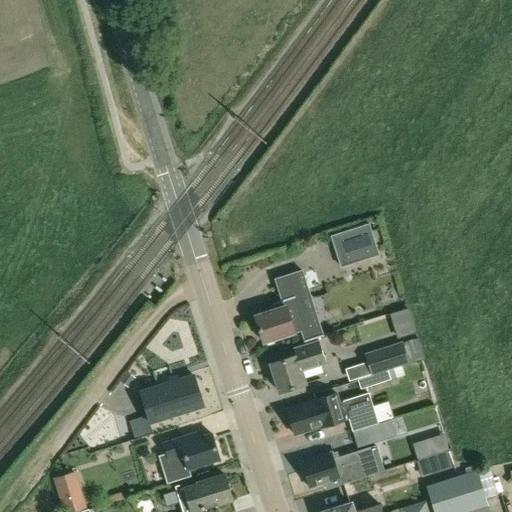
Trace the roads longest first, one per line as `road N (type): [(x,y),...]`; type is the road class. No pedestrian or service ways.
road 1 (unclassified): [(277,511),(111,0)]
road 2 (track): [(0,501),(163,303),(204,286)]
